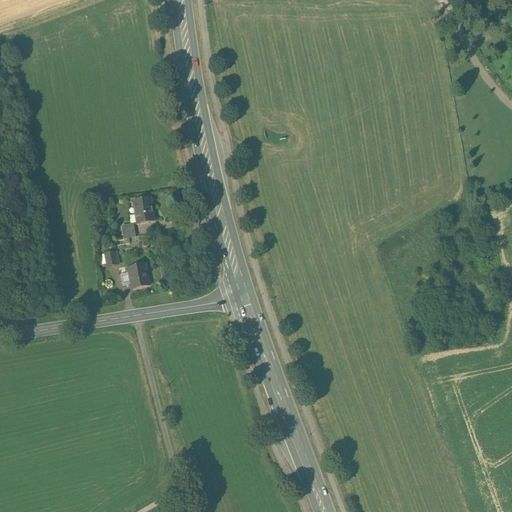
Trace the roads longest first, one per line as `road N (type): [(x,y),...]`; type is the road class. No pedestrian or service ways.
road 1 (primary): [(180,0),(203,148),(244,297)]
road 2 (secondary): [(244,297),(0,337)]
road 3 (primary): [(324,511),(244,297)]
